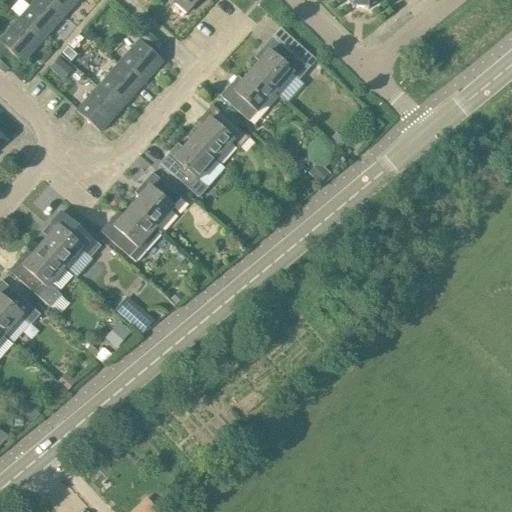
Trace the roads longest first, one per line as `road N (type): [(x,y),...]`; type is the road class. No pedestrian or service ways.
road 1 (tertiary): [(0,489),(427,134)]
road 2 (residential): [(60,141),(93,163),(120,158),(244,18)]
